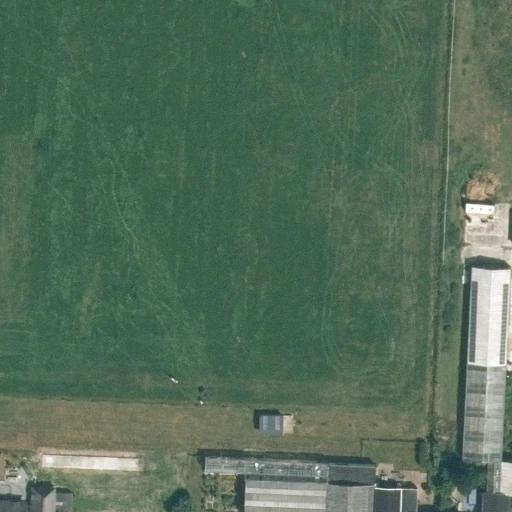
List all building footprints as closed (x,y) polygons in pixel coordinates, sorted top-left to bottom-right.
[(472,459),(486,460),(497,460),(506,267),(481,266),(468,265),(459,458),(472,459)] [(257,431),(280,432),(281,412),(258,412),(257,431)] [(372,511),(374,485),(372,485),(373,464),(360,463),(245,458),(204,457),(203,470),(243,472),(243,477),(244,477),(242,511),(372,511)] [(511,492),(511,460),(497,460),(486,460),(485,488),(481,488),(479,511),(508,511),(510,492),(511,492)] [(53,511),(54,492),(54,486),(29,485),(28,511),(53,511)] [(415,511),(417,488),(374,485),(372,511),(415,511)] [(54,492),(53,511),(70,511),(71,492),(54,492)] [(0,511),(24,511),(24,504),(0,502),(0,511)]
